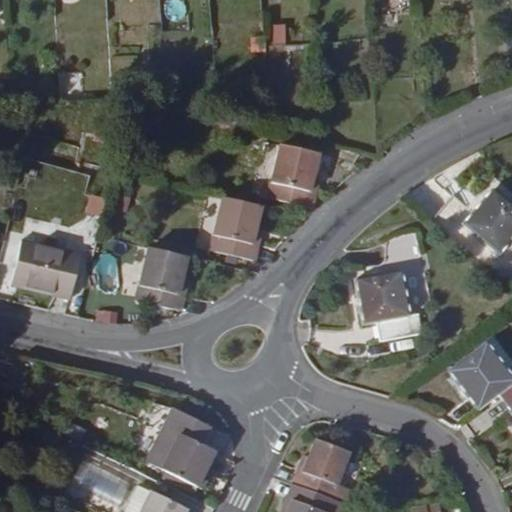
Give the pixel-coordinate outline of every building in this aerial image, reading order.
[(302,179),(295,177),(299,162),(304,140),(266,131),(254,183),(298,193),(302,179)] [(299,162),(295,177),(302,179),(305,164),(299,162)] [(471,198),(450,182),(430,209),(451,226),(463,211),(496,238),(511,218),(511,194),(489,176),(471,198)] [(201,236),(245,247),(248,233),(242,231),(246,217),(252,193),(214,184),(201,236)] [(85,215),(103,217),(106,197),(88,195),(85,215)] [(252,218),(246,217),(242,231),(248,233),(252,218)] [(68,286),(77,241),(20,229),(10,273),(68,286)] [(135,288),(179,297),(181,284),(176,282),(179,268),(184,245),(147,236),(135,288)] [(424,318),(420,300),(407,303),(399,258),(355,266),(364,310),(377,308),(380,327),(424,318)] [(114,261),(99,264),(104,290),(119,287),(114,261)] [(185,269),(179,268),(176,282),(181,284),(185,269)] [(117,325),(119,313),(97,309),(95,321),(117,325)] [(498,379),(511,368),(511,366),(484,329),(448,356),(477,395),(498,379)] [(511,399),(511,368),(498,379),(511,399)] [(172,398),(163,416),(178,423),(162,458),(165,459),(196,475),(202,462),(213,441),(200,434),(209,416),(172,398)] [(147,450),(162,458),(178,423),(163,416),(147,450)] [(347,438),(314,426),(307,445),(301,459),(307,460),(302,474),(344,490),(349,475),(335,470),(347,438)] [(307,460),(301,459),(307,445),(300,442),(290,470),(302,474),(307,460)] [(119,496),(132,471),(83,448),(71,472),(119,496)] [(162,464),(193,480),(196,475),(165,459),(162,464)] [(204,479),(210,466),(202,462),(196,475),(204,479)] [(280,498),(286,500),(291,486),(296,488),(302,474),(290,470),(280,498)] [(120,508),(127,511),(134,511),(151,480),(137,474),(120,508)] [(281,511),(319,511),(325,499),(338,504),(344,490),(302,474),(296,488),(291,486),(286,500),(281,511)] [(186,511),(192,501),(151,480),(134,511),(186,511)] [(414,505),(437,502),(435,487),(412,490),(414,505)]
